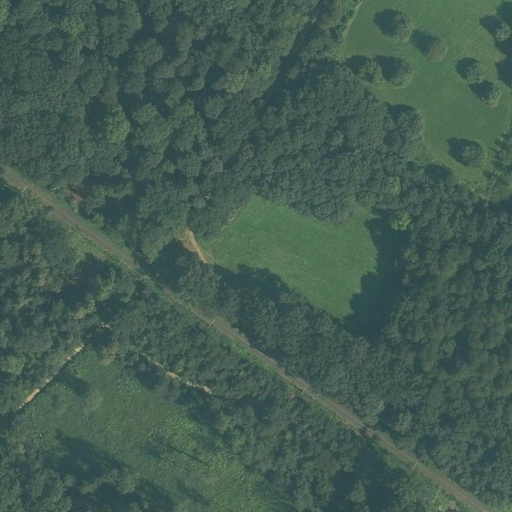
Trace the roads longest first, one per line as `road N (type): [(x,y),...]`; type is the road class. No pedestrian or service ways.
road 1 (track): [(511,451),(167,257)]
road 2 (track): [(120,304),(156,363),(176,378),(292,419),(333,451),(356,511)]
road 3 (track): [(120,304),(0,431)]
road 4 (track): [(284,69),(199,205)]
road 5 (track): [(0,296),(50,261),(113,312)]
